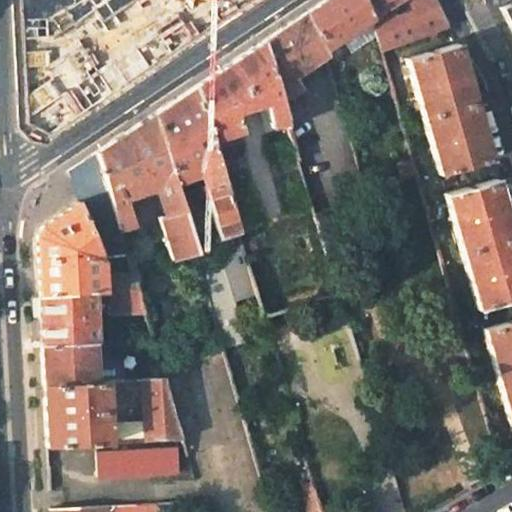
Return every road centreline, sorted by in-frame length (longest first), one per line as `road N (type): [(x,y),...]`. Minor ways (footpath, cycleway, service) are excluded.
road 1 (tertiary): [(283,0),(0,191)]
road 2 (secondary): [(0,266),(13,511)]
road 3 (residential): [(465,0),(511,135)]
